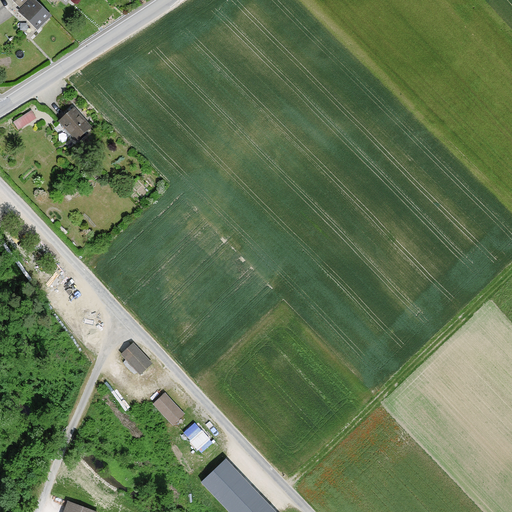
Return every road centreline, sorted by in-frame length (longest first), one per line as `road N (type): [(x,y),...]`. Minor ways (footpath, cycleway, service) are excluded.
road 1 (unclassified): [(309,511),(0,183)]
road 2 (track): [(121,311),(38,511)]
road 3 (tertiary): [(164,0),(0,107)]
